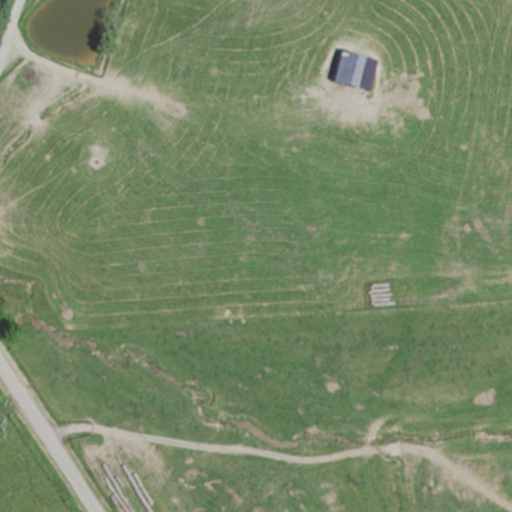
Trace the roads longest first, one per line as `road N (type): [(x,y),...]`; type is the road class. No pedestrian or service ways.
road 1 (residential): [(45,430),(165,470),(234,471),(380,450),(487,511)]
road 2 (secondary): [(97,511),(0,362)]
